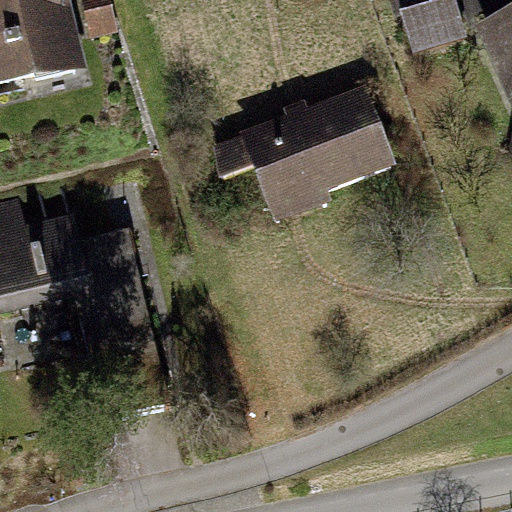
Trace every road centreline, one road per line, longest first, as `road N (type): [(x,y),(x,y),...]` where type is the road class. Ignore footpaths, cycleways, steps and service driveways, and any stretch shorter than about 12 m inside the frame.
road 1 (residential): [(98,511),(263,469),(412,407),(511,352)]
road 2 (residential): [(369,511),(511,483)]
